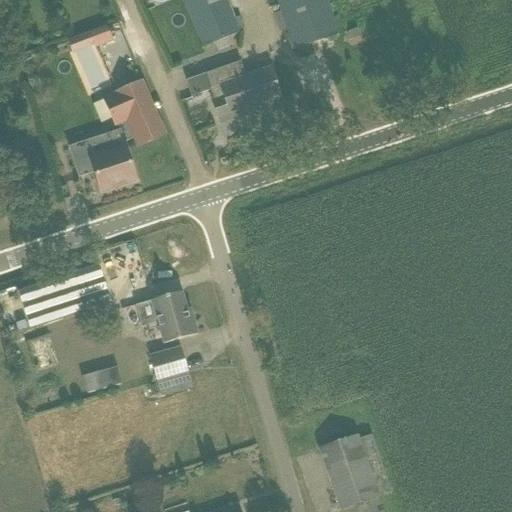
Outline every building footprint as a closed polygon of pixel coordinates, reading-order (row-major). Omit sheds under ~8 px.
[(182,0),(203,48),(240,33),(225,0),(276,0),(287,32),(293,51),(338,36),(332,17),(326,0),(182,0)] [(357,29),(348,32),(351,40),(360,36),(357,29)] [(230,115),(232,121),(248,115),(246,110),(280,98),(270,69),(245,78),(240,62),(205,75),(214,101),(212,102),(218,119),(230,115)] [(142,82),(104,99),(116,126),(127,122),(138,147),(165,135),(142,82)] [(95,139),(68,147),(78,178),(94,173),(101,193),(135,182),(119,131),(95,139)] [(15,160),(0,164),(0,188),(22,181),(15,160)] [(113,261),(102,264),(110,290),(121,286),(113,261)] [(18,292),(30,330),(110,303),(98,265),(18,292)] [(181,293),(135,306),(139,321),(148,326),(157,324),(164,345),(178,341),(197,335),(193,320),(189,321),(186,310),(181,293)] [(36,370),(55,367),(51,336),(32,338),(36,370)] [(156,382),(161,397),(191,388),(180,348),(149,357),(156,382)] [(83,391),(119,387),(116,370),(81,374),(83,391)] [(357,437),(320,450),(341,510),(378,497),(357,437)]
